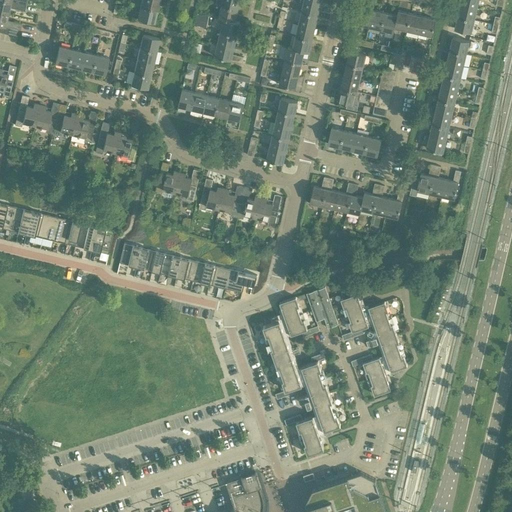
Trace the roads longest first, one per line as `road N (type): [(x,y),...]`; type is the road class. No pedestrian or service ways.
road 1 (residential): [(299,182),(186,154),(151,114),(43,84),(40,57)]
road 2 (secondary): [(511,211),(438,511)]
road 3 (residential): [(230,308),(0,246)]
road 4 (residential): [(42,477),(256,409)]
road 5 (residential): [(59,511),(268,444)]
road 6 (residential): [(307,153),(384,171),(404,72)]
road 7 (secondary): [(471,511),(511,348)]
road 8 (residential): [(230,308),(260,302),(276,286),(299,182)]
road 9 (residential): [(307,153),(344,0)]
